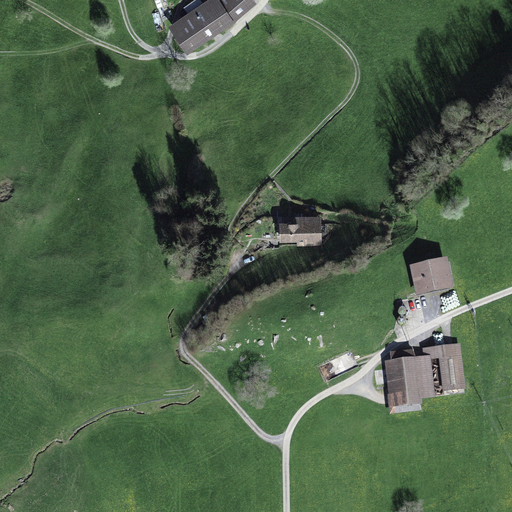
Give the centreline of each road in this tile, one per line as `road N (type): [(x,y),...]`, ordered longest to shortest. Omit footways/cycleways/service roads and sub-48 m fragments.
road 1 (track): [(121,0),(134,36),(154,51),(204,53),(259,5),(313,22),(358,63),(347,101),(247,205),(214,300),(181,343),(251,424),(286,444)]
road 2 (residential): [(511,290),(402,339),(309,403),(287,437),(286,511)]
